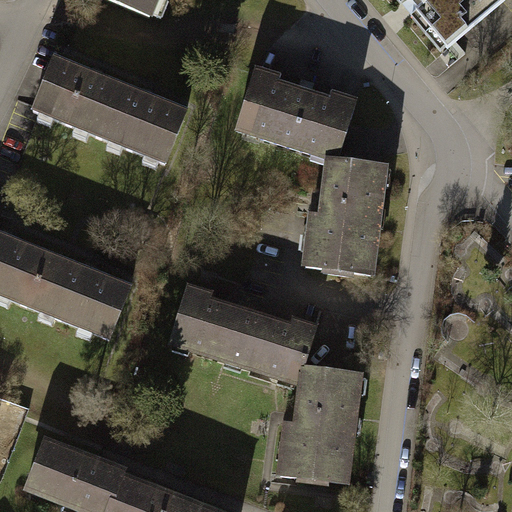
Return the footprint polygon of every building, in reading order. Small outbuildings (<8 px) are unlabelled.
[(94,0),(160,27),(171,0),(94,0)] [(511,0),(398,0),(451,61),(511,9),(511,0)] [(35,119),(101,145),(122,93),(56,66),(35,119)] [(239,137),(330,166),(347,169),(365,112),(258,77),(239,137)] [(101,145),(167,172),(188,119),(122,93),(101,145)] [(306,273),(381,284),(397,176),(347,169),(330,166),(322,221),(314,220),(306,273)] [(0,302),(26,313),(47,260),(0,241),(0,302)] [(26,313),(110,346),(131,294),(47,260),(26,313)] [(186,296),(169,350),(302,391),(307,375),(318,336),(186,296)] [(282,485),(351,493),(365,382),(307,375),(302,391),(297,430),(289,429),(282,485)] [(29,496),(71,511),(112,511),(124,483),(125,478),(46,448),(29,496)] [(201,511),(124,483),(112,511),(201,511)]
